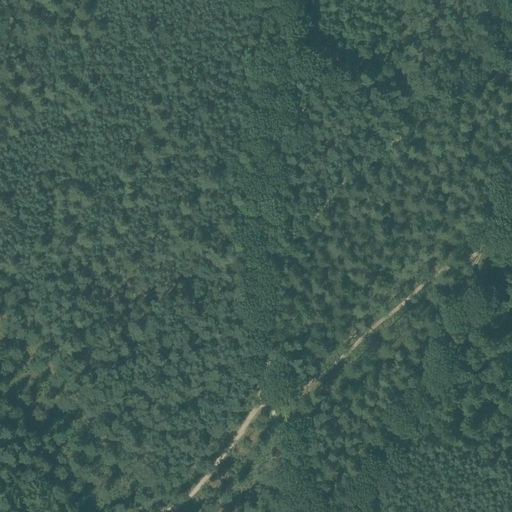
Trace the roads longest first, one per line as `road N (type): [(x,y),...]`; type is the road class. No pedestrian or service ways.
road 1 (track): [(511,57),(383,145),(287,243),(252,260)]
road 2 (track): [(362,511),(484,251)]
road 3 (track): [(277,392),(264,396),(231,446),(164,511)]
road 4 (track): [(0,376),(75,511)]
road 5 (track): [(266,251),(277,392)]
road 6 (track): [(277,392),(313,511)]
